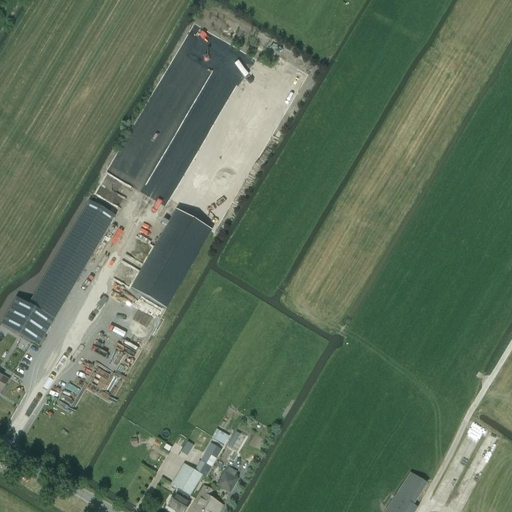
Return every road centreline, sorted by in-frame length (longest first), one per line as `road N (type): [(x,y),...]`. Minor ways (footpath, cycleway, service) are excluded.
road 1 (unknown): [(3,446),(228,100)]
road 2 (tertiary): [(113,511),(0,443)]
